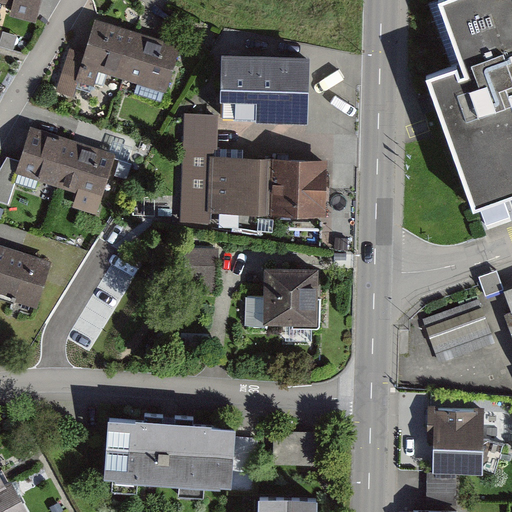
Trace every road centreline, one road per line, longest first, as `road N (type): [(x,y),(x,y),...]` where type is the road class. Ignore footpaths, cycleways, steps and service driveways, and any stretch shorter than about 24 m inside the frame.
road 1 (tertiary): [(371,401),(381,0)]
road 2 (residential): [(371,401),(0,385)]
road 3 (residential): [(70,0),(0,120)]
